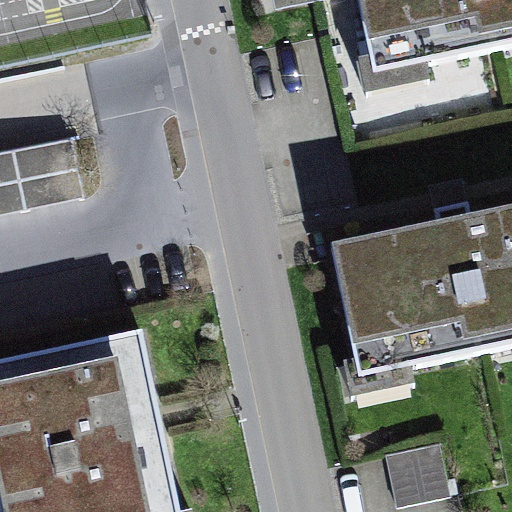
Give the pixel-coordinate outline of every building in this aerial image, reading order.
[(511,0),(333,0),(352,96),(511,65),(511,0)] [(0,162),(0,233),(105,207),(88,140),(0,162)] [(511,231),(319,271),(344,390),(511,354),(511,231)] [(200,511),(162,326),(0,359),(0,511),(200,511)] [(460,444),(397,458),(409,511),(472,496),(460,444)]
